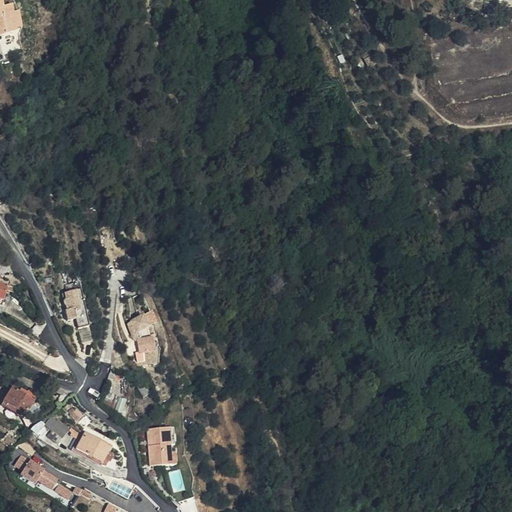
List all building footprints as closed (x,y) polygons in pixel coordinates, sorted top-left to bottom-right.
[(22,23),(21,22),(18,5),(17,0),(0,0),(0,14),(0,15),(2,22),(3,27),(22,23)] [(18,5),(21,22),(26,21),(23,3),(18,5)] [(379,62),(374,54),(369,58),(373,66),(379,62)] [(79,318),(90,316),(80,272),(75,274),(76,280),(63,283),(67,300),(66,301),(68,310),(76,309),(79,318)] [(158,318),(153,307),(130,318),(136,338),(139,337),(143,350),(146,350),(149,359),(159,357),(156,346),(159,344),(156,334),(152,335),(148,324),(158,318)] [(153,389),(146,378),(140,382),(146,393),(153,389)] [(0,398),(24,411),(25,410),(32,395),(34,391),(17,382),(15,387),(4,381),(0,390),(0,398)] [(25,410),(35,418),(50,405),(32,395),(25,410)] [(64,437),(70,426),(51,415),(45,426),(64,437)] [(155,457),(156,467),(171,466),(171,454),(170,444),(169,428),(147,429),(149,457),(155,457)] [(87,432),(77,450),(103,464),(113,446),(87,432)] [(60,478),(23,455),(15,467),(24,472),(22,475),(36,485),(39,480),(53,489),(60,478)] [(73,492),(60,484),(56,490),(69,499),(73,492)] [(77,486),(74,492),(80,496),(83,490),(77,486)] [(91,498),(93,494),(85,490),(83,494),(91,498)]
